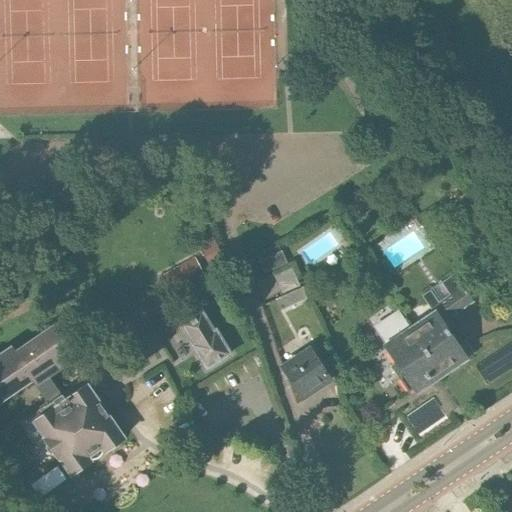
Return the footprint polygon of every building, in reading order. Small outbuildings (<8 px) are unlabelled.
[(483,239),(505,217),(484,196),(462,218),(483,239)] [(56,213),(49,217),(53,225),(60,220),(56,213)] [(212,238),(198,246),(211,270),(225,262),(212,238)] [(282,251),(258,261),(264,274),(287,263),(282,251)] [(170,300),(207,280),(195,258),(158,279),(167,295),(170,300)] [(377,296),(386,290),(366,259),(356,265),(377,296)] [(279,271),(284,291),(302,286),(298,267),(279,271)] [(413,332),(441,374),(471,353),(464,343),(459,346),(449,332),(454,328),(448,318),(473,302),(455,274),(442,283),(451,297),(439,305),(430,290),(423,295),(437,317),(413,332)] [(9,303),(17,307),(24,302),(23,293),(16,289),(8,294),(9,303)] [(213,332),(201,313),(182,325),(194,345),(192,346),(207,369),(230,355),(215,331),(213,332)] [(389,350),(388,351),(398,365),(399,365),(403,371),(402,372),(405,376),(400,379),(409,392),(414,389),(415,391),(440,374),(399,313),(392,318),(395,323),(378,334),(389,350)] [(106,344),(121,335),(114,323),(99,332),(106,344)] [(47,378),(77,357),(56,325),(24,347),(27,352),(18,358),(11,348),(0,355),(0,403),(32,381),(53,411),(35,423),(46,438),(44,439),(47,443),(46,444),(46,447),(47,450),(48,452),(51,455),(53,456),(56,456),(58,459),(60,458),(71,475),(74,472),(80,472),(85,469),(86,464),(108,449),(113,450),(118,446),(119,441),(123,439),(87,387),(64,403),(47,378)] [(151,346),(139,326),(120,337),(132,357),(151,346)] [(302,398),(329,380),(311,351),(283,369),(302,398)]
